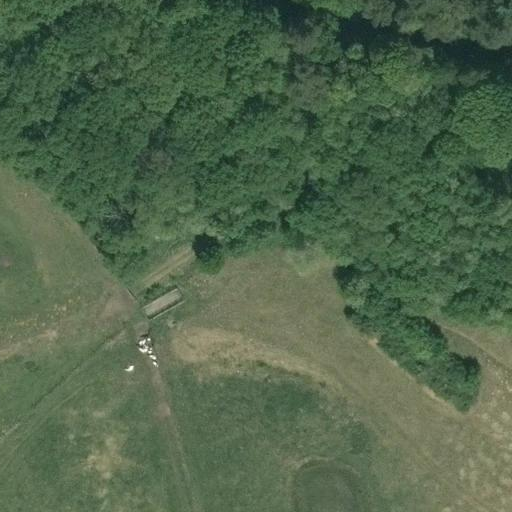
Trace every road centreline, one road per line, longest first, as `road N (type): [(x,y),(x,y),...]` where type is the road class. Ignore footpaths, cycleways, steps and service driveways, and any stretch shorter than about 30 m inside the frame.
road 1 (track): [(511,399),(278,197)]
road 2 (track): [(511,77),(392,147),(278,197)]
road 3 (track): [(278,197),(176,263)]
